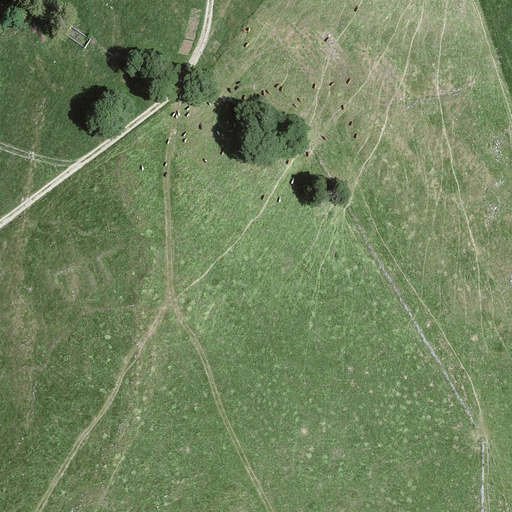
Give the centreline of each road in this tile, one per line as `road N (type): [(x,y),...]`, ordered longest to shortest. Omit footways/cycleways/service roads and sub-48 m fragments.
road 1 (track): [(174,94),(168,273),(151,333),(41,511)]
road 2 (track): [(211,0),(195,63),(174,94),(0,226)]
road 3 (track): [(168,273),(177,315),(202,351),(270,511)]
